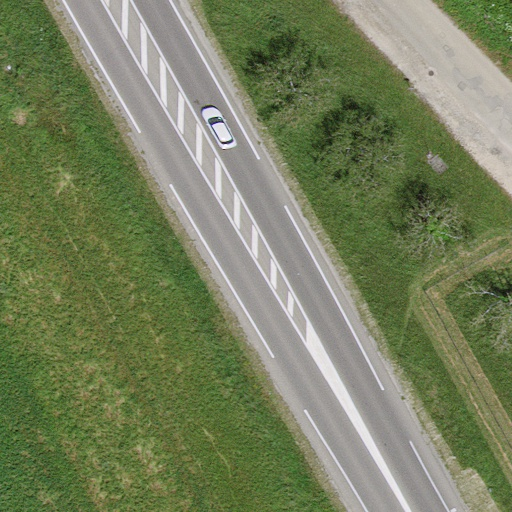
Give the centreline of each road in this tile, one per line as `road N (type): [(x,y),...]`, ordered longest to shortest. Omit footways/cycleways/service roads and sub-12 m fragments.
road 1 (primary): [(118,0),(412,511)]
road 2 (unclassified): [(398,0),(511,123)]
